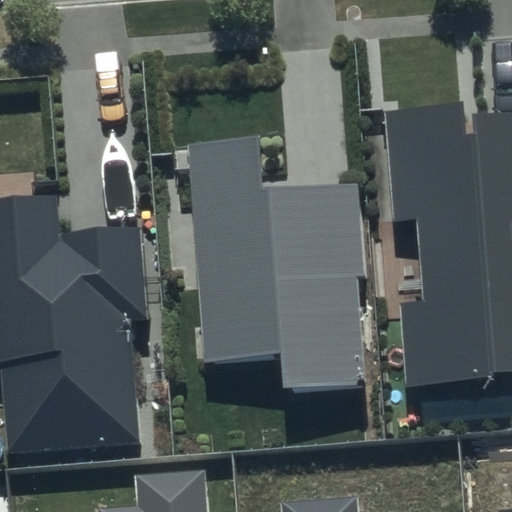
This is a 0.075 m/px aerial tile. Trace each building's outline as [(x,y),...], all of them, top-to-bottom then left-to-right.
[(476,122),(391,129),(399,239),(426,236),(433,321),(408,323),(414,397),(511,389),(511,132),(477,135),(476,122)] [(267,150),(190,156),(209,384),(290,377),(293,408),(373,401),(364,292),(372,291),(364,201),(272,209),(267,150)] [(65,207),(0,211),(0,380),(10,379),(16,467),(143,457),(134,337),(154,335),(147,241),(68,247),(65,207)] [(209,511),(206,468),(134,473),(137,508),(98,510),(98,511),(209,511)] [(354,511),(353,500),(283,504),(283,511),(354,511)]
